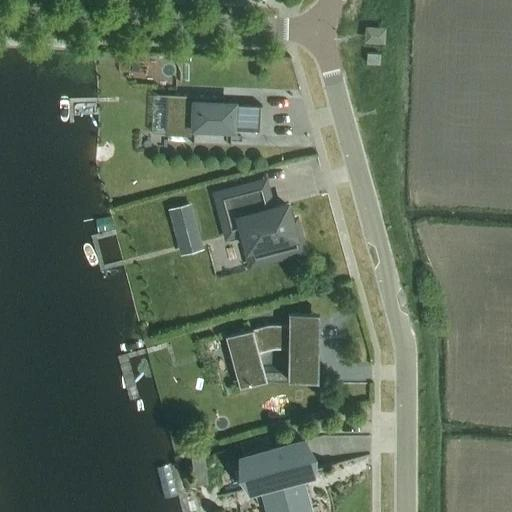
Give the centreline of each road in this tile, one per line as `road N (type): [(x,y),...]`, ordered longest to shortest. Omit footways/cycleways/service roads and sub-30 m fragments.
road 1 (unclassified): [(406,511),(406,365),(310,26)]
road 2 (residential): [(310,26),(0,14)]
